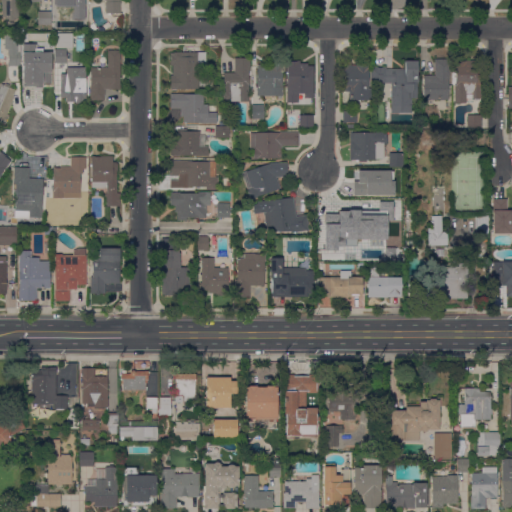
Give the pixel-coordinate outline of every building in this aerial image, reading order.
[(19,0),(19,19),(14,19),(14,21),(9,21),(9,19),(4,19),(4,17),(2,17),(2,2),(0,2),(0,0),(19,0)] [(86,0),(86,9),(73,9),(73,6),(56,6),(56,0),(86,0)] [(120,0),(120,14),(106,13),(106,0),(120,0)] [(51,25),(38,25),(38,11),(51,12),(51,25)] [(89,30),(89,20),(92,18),(98,30),(89,30)] [(73,33),(73,48),(56,48),(56,33),(73,33)] [(5,34),(18,34),(18,44),(20,44),(20,67),(8,66),(8,49),(5,49),(5,34)] [(32,47),(20,48),(20,34),(32,34),(32,47)] [(54,63),(55,49),(67,49),(66,64),(54,63)] [(120,50),(120,90),(105,90),(105,100),(90,100),(90,67),(107,67),(107,50),(120,50)] [(206,52),(206,66),(199,66),(199,90),(170,90),(171,75),(173,75),(173,65),(170,65),(170,53),(174,53),(174,52),(206,52)] [(39,56),(39,59),(49,59),(49,64),(48,64),(48,84),(40,84),(40,87),(35,87),(35,89),(26,89),(26,62),(28,62),(28,56),(39,56)] [(224,73),(235,73),(235,58),(250,58),(250,74),(249,74),(249,102),(230,102),(230,100),(225,100),(225,99),(223,99),(224,73)] [(435,59),(449,59),(449,80),(448,80),(448,100),(424,100),(424,76),(435,76),(435,59)] [(456,60),(481,61),(480,99),(466,98),(466,103),(454,103),(456,60)] [(287,61),(292,61),(297,61),(300,61),(300,63),(307,63),(307,66),(314,66),(313,99),(305,98),(305,95),(298,94),(298,103),(287,103),(287,61)] [(350,100),(349,92),(345,92),(345,65),(356,65),(356,61),(368,61),(368,88),(371,88),(371,100),(350,100)] [(391,83),(371,83),(371,69),(374,69),(374,67),(377,67),(377,68),(383,68),(383,67),(386,67),(386,69),(405,69),(405,61),(417,61),(417,98),(411,98),(411,113),(391,113),(391,83)] [(257,96),(257,78),(258,78),(257,65),(270,65),(270,62),(282,62),(282,87),(283,87),(283,96),(257,96)] [(85,67),(85,103),(75,103),(75,101),(66,101),(66,97),(61,97),(61,72),(67,72),(67,67),(85,67)] [(0,87),(1,84),(3,85),(4,84),(5,84),(6,83),(11,86),(10,88),(16,90),(14,96),(7,114),(9,115),(5,125),(0,122),(0,87)] [(204,94),(203,105),(208,105),(208,112),(217,113),(216,124),(184,123),(184,116),(181,116),(181,109),(170,108),(171,94),(204,94)] [(264,119),(252,119),(252,105),(264,105),(264,119)] [(342,122),(343,111),(356,111),(356,123),(342,122)] [(313,115),(313,127),(300,127),(300,129),(288,128),(288,122),(299,123),(300,115),(313,115)] [(481,115),(481,127),(467,127),(467,115),(481,115)] [(215,126),(229,126),(229,128),(229,138),(215,138),(215,128),(215,126)] [(170,156),(170,144),(172,144),(172,143),(175,142),(175,136),(177,136),(177,129),(186,129),(186,131),(200,131),(200,135),(205,135),(205,146),(208,146),(208,156),(170,156)] [(299,132),(299,145),(281,145),(281,149),(282,149),(282,152),(281,152),(281,156),(282,156),(282,158),(254,159),(254,150),(250,150),(250,133),(299,132)] [(387,132),(387,144),(384,144),(384,159),(375,159),(375,160),(367,160),(367,162),(359,162),(359,160),(358,160),(358,162),(356,162),(356,160),(350,160),(350,133),(387,132)] [(490,133),(490,149),(476,149),(476,133),(490,133)] [(389,153),(403,153),(403,167),(389,167),(389,153)] [(91,156),(112,156),(112,162),(116,162),(116,164),(118,164),(118,171),(117,171),(117,192),(120,192),(120,206),(106,207),(106,193),(108,193),(108,190),(107,190),(107,187),(92,188),(91,156)] [(71,157),(86,157),(86,169),(83,169),(83,174),(80,174),(80,198),(53,199),(53,167),(55,167),(55,168),(60,168),(60,167),(71,167),(71,157)] [(0,158),(9,164),(0,176),(0,158)] [(206,189),(206,187),(188,187),(188,188),(184,188),(184,187),(170,187),(170,181),(179,181),(179,176),(171,176),(171,161),(192,161),(192,162),(216,162),(217,177),(218,177),(218,189),(206,189)] [(281,189),(251,199),(242,173),(271,163),(287,163),(287,177),(277,177),(281,189)] [(41,217),(28,217),(28,219),(14,218),(15,184),(13,184),(13,168),(28,168),(28,179),(42,179),(41,217)] [(365,168),(365,180),(354,180),(354,168),(365,168)] [(377,199),(377,188),(375,186),(375,175),(399,175),(399,184),(393,184),(393,190),(403,191),(403,201),(386,201),(386,202),(377,202),(377,199)] [(206,218),(199,218),(198,217),(187,217),(187,220),(177,220),(177,212),(175,212),(175,206),(171,206),(171,201),(169,201),(169,198),(171,198),(171,193),(180,193),(180,194),(198,194),(198,193),(210,192),(210,205),(206,205),(206,218)] [(283,231),(266,234),(263,213),(254,214),(252,203),(293,197),(296,216),(306,215),(309,230),(288,233),(288,231),(283,231)] [(493,199),(507,199),(507,210),(511,209),(511,234),(493,234),(493,199)] [(229,203),(229,217),(216,217),(216,203),(229,203)] [(373,230),(375,230),(375,228),(377,228),(377,223),(388,223),(388,246),(379,246),(379,244),(372,244),(372,246),(369,246),(369,247),(363,247),(363,246),(344,246),(344,247),(339,247),(339,245),(325,245),(325,211),(343,211),(343,209),(348,209),(348,211),(349,210),(351,209),(354,208),(356,209),(358,210),(360,213),(360,215),(373,214),(375,217),(375,220),(373,222),(373,230)] [(475,234),(474,216),(488,215),(489,234),(475,234)] [(431,229),(431,216),(442,216),(442,229),(447,229),(447,247),(428,247),(428,229),(431,229)] [(0,227),(16,227),(16,245),(0,245),(0,227)] [(196,250),(196,237),(208,236),(208,250),(196,250)] [(70,301),(54,301),(54,254),(64,255),(64,258),(76,258),(76,248),(87,248),(86,273),(76,273),(76,284),(70,284),(70,301)] [(105,284),(105,294),(90,293),(90,277),(92,277),(93,258),(99,258),(99,249),(120,249),(119,284),(105,284)] [(162,250),(178,250),(178,254),(179,254),(179,262),(181,262),(181,265),(179,265),(179,267),(188,267),(188,296),(165,296),(165,295),(161,295),(162,250)] [(19,251),(31,251),(31,258),(39,258),(39,262),(50,261),(50,288),(37,288),(37,301),(19,301),(19,251)] [(250,286),(250,296),(246,296),(246,298),(240,298),(240,296),(235,296),(235,279),(237,279),(237,259),(240,259),(240,258),(244,258),(244,254),(265,254),(265,261),(264,261),(264,286),(250,286)] [(5,261),(9,261),(9,256),(0,255),(0,292),(5,292),(5,261)] [(228,295),(215,295),(215,293),(208,293),(208,290),(202,290),(201,258),(213,258),(213,268),(228,268),(228,285),(228,295)] [(270,258),(282,258),(282,262),(284,262),(284,267),(282,267),(282,268),(305,268),(305,271),(314,271),(314,294),(308,294),(308,297),(271,297),(272,279),(270,279),(270,258)] [(511,262),(511,296),(506,296),(506,286),(492,286),(492,262),(511,262)] [(365,264),(364,271),(357,271),(357,263),(365,264)] [(442,299),(442,298),(439,298),(439,296),(417,297),(416,283),(442,282),(441,267),(466,266),(467,298),(442,299)] [(367,268),(378,267),(379,277),(387,277),(387,278),(400,278),(401,297),(368,297),(367,268)] [(351,271),(351,278),(362,278),(362,297),(318,296),(318,278),(329,278),(329,277),(340,277),(340,271),(351,271)] [(56,395),(67,395),(67,409),(54,409),(54,403),(31,403),(31,367),(56,367),(56,395)] [(82,403),(82,368),(95,368),(95,376),(107,376),(107,379),(108,379),(108,383),(107,383),(107,407),(104,407),(104,409),(98,409),(97,407),(94,407),(94,403),(86,403),(82,403)] [(147,371),(148,383),(145,383),(145,390),(122,390),(122,384),(121,384),(121,373),(129,373),(130,371),(131,371),(134,370),(135,371),(147,371)] [(196,374),(196,403),(175,403),(175,374),(196,374)] [(294,375),(294,376),(308,376),(308,375),(316,375),(316,392),(308,392),(308,390),(306,390),(306,408),(316,408),(316,423),(319,423),(319,435),(293,435),(293,439),(284,439),(284,435),(286,435),(286,431),(283,431),(283,414),(284,414),(284,391),(286,391),(286,375),(294,375)] [(206,377),(230,377),(230,381),(237,381),(237,394),(230,394),(230,408),(223,408),(223,409),(213,408),(213,407),(206,407),(206,377)] [(255,420),(254,421),(250,421),(249,420),(246,420),(246,387),(249,387),(249,386),(256,386),(256,387),(266,387),(266,386),(274,386),(274,387),(277,387),(277,420),(255,420)] [(454,404),(464,404),(464,388),(474,387),(474,389),(480,388),(480,392),(489,391),(490,409),(492,409),(492,414),(491,414),(491,419),(487,419),(487,420),(484,420),(484,419),(474,419),(474,427),(460,427),(460,414),(454,414),(454,404)] [(324,394),(355,394),(355,419),(339,419),(339,411),(329,411),(329,414),(324,414),(324,394)] [(158,397),(157,408),(157,414),(152,414),(152,408),(146,408),(146,397),(158,397)] [(171,397),(171,415),(159,416),(159,408),(160,408),(159,397),(171,397)] [(426,404),(426,398),(442,398),(442,407),(439,407),(439,429),(428,429),(426,432),(421,432),(420,431),(419,432),(419,441),(389,441),(388,411),(406,411),(406,404),(426,404)] [(118,413),(118,426),(117,426),(117,434),(109,434),(109,426),(107,426),(107,413),(118,413)] [(9,445),(2,445),(2,448),(0,448),(0,423),(9,423),(19,417),(25,427),(9,437),(9,445)] [(99,430),(84,430),(84,420),(99,420),(99,430)] [(237,420),(237,438),(213,437),(213,420),(237,420)] [(175,422),(181,422),(181,424),(184,424),(183,422),(187,422),(187,424),(190,424),(190,421),(195,421),(195,424),(200,424),(200,439),(175,440),(175,422)] [(326,447),(326,425),(342,425),(342,433),(338,433),(338,447),(326,447)] [(157,440),(132,440),(132,436),(120,437),(120,427),(157,427),(157,440)] [(500,432),(500,455),(476,455),(476,443),(478,443),(477,437),(480,437),(480,432),(500,432)] [(451,459),(434,459),(434,433),(451,433),(451,459)] [(59,458),(72,458),(71,486),(56,486),(56,484),(47,484),(48,477),(46,477),(46,470),(47,470),(48,444),(60,445),(59,458)] [(93,452),(93,467),(79,467),(79,452),(93,452)] [(511,508),(510,508),(510,507),(506,507),(506,508),(502,508),(502,485),(501,485),(502,458),(511,458),(511,508)] [(281,477),(269,477),(269,460),(280,460),(281,477)] [(468,460),(468,472),(456,472),(456,460),(468,460)] [(225,486),(225,488),(220,488),(220,494),(223,494),(223,493),(235,493),(235,494),(237,494),(237,507),(235,507),(235,509),(223,509),(223,507),(220,507),(220,509),(205,509),(205,492),(202,492),(202,488),(204,488),(204,464),(213,464),(215,462),(217,462),(219,463),(220,464),(220,466),(227,466),(228,465),(229,464),(231,464),(233,465),(235,466),(238,466),(238,486),(235,486),(234,487),(232,488),(230,488),(228,487),(227,486),(225,486)] [(350,508),(325,508),(324,464),(334,464),(334,475),(340,475),(340,469),(349,469),(350,508)] [(364,495),(354,495),(354,468),(362,468),(362,465),(381,465),(381,508),(364,508),(364,495)] [(118,489),(117,489),(117,507),(94,507),(94,503),(84,503),(84,485),(87,485),(87,479),(96,479),(96,469),(105,469),(105,467),(117,467),(118,489)] [(471,473),(481,473),(482,467),(497,467),(497,498),(486,497),(486,509),(471,509),(471,473)] [(139,468),(139,475),(155,475),(155,508),(122,508),(122,500),(123,500),(123,496),(122,496),(122,494),(123,494),(122,468),(139,468)] [(199,473),(199,497),(187,497),(187,496),(181,496),(181,497),(176,497),(176,509),(160,509),(160,469),(174,469),(174,474),(199,473)] [(258,491),(273,491),(273,508),(266,508),(266,509),(257,509),(257,508),(244,508),(244,494),(244,475),(258,475),(258,491)] [(321,508),(306,508),(306,502),(296,502),(296,509),(283,509),(283,493),(285,493),(285,481),(295,481),(295,475),(307,475),(307,479),(311,479),(311,475),(321,475),(321,508)] [(431,477),(447,476),(447,475),(458,475),(458,479),(456,479),(456,499),(458,499),(458,504),(443,504),(443,509),(440,509),(440,507),(434,507),(434,508),(432,509),(431,477)] [(385,509),(384,479),(392,479),(392,482),(397,482),(397,484),(412,484),(412,483),(425,483),(426,507),(414,507),(414,508),(385,509)] [(48,485),(48,494),(61,494),(61,506),(31,506),(31,495),(36,495),(36,485),(48,485)]
